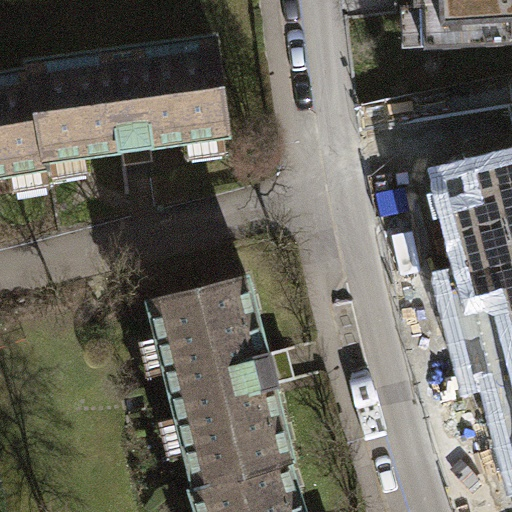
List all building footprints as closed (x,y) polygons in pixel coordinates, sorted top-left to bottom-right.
[(511,0),(413,0),(414,7),(423,7),(424,48),(511,44),(511,0)] [(29,62),(29,67),(44,159),(228,130),(213,34),(29,62)] [(29,67),(0,72),(0,174),(45,166),(44,159),(29,67)] [(511,472),(511,157),(437,176),(461,273),(442,278),(470,388),(489,383),(511,472)] [(246,274),(148,299),(195,484),(288,457),(293,455),(246,274)] [(305,511),(288,457),(195,484),(190,485),(198,511),(305,511)]
